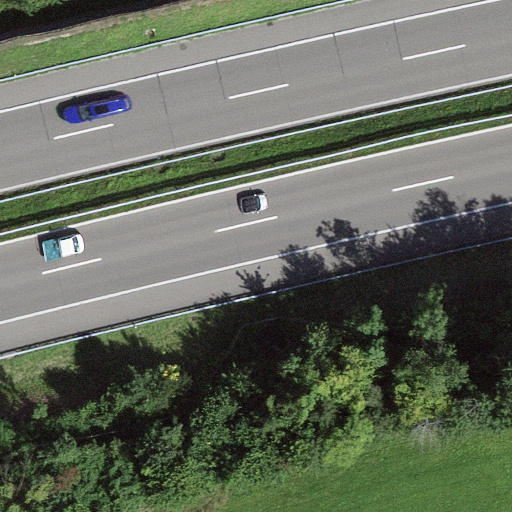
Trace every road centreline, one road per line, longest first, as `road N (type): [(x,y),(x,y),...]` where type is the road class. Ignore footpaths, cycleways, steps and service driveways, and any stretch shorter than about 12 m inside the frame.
road 1 (motorway): [(0,287),(511,168)]
road 2 (motorway): [(511,36),(0,152)]
